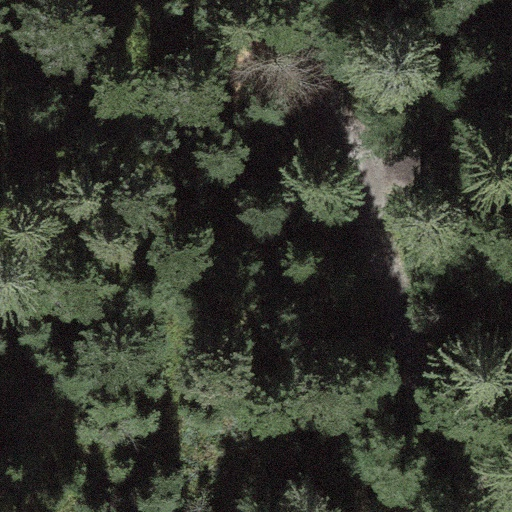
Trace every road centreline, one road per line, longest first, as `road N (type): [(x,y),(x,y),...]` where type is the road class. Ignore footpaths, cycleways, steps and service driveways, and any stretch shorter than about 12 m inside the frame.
road 1 (track): [(284,0),(480,511)]
road 2 (track): [(290,20),(511,127)]
